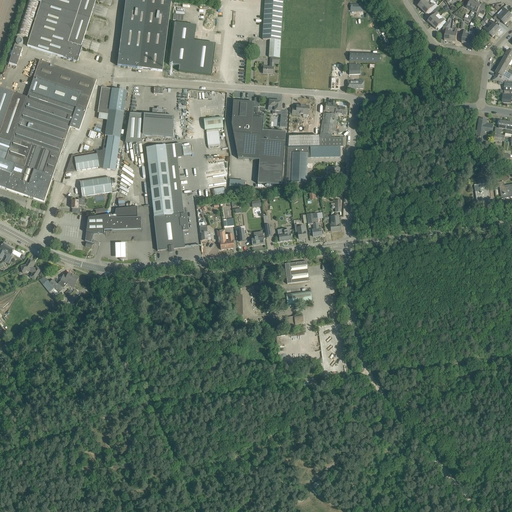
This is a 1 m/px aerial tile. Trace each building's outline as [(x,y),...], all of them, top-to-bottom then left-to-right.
[(30,37),(27,46),(53,54),(52,57),(57,59),(58,56),(69,60),(77,62),(79,58),(82,47),(81,47),(95,0),(30,0),(41,4),(31,35),(30,37)] [(125,0),(118,61),(117,66),(162,72),(171,0),(125,0)] [(280,40),(282,0),(264,0),(262,39),(270,40),(280,40)] [(423,0),(418,6),(420,9),(422,11),(430,2),(428,0),(423,0)] [(30,37),(31,35),(30,35),(39,4),(28,1),(17,35),(29,39),(29,37),(30,37)] [(476,3),(471,1),(467,8),(472,11),(476,3)] [(432,4),(430,2),(422,11),(423,12),(424,12),(426,14),(435,5),(433,4),(432,4)] [(481,6),(476,3),(472,11),(477,14),(481,6)] [(488,8),(481,4),(481,6),(477,14),(476,16),(478,17),(480,14),(484,16),(488,8)] [(511,17),(511,15),(504,8),(502,10),(505,13),(503,15),(509,21),(511,19),(510,19),(511,17)] [(438,11),(436,9),(431,13),(434,15),(428,22),(430,24),(431,26),(435,22),(438,19),(436,17),(438,14),(436,13),(438,11)] [(500,17),(497,14),(494,18),(497,22),(500,20),(505,25),(507,22),(508,23),(509,21),(503,15),(500,17)] [(435,22),(431,26),(433,28),(434,27),(436,30),(439,26),(442,24),(445,21),(443,19),(440,21),(438,19),(435,22)] [(501,29),(492,21),(490,23),(493,25),(490,28),(497,34),(499,32),(498,32),(501,29)] [(174,24),(169,65),(180,66),(179,72),(211,76),(215,45),(194,42),(196,26),(174,24)] [(497,34),(490,28),(488,30),(485,27),(484,29),(493,38),(495,35),(495,36),(497,34)] [(280,40),(270,40),(269,58),(271,58),(279,58),(280,40)] [(15,46),(9,63),(17,66),(20,56),(21,54),(22,48),(15,46)] [(509,66),(511,60),(505,56),(502,62),(509,66)] [(279,58),(271,58),(270,67),(263,67),(263,74),(273,74),(274,64),(278,64),(279,58)] [(0,187),(6,189),(6,190),(29,198),(34,199),(44,203),(52,180),(55,170),(61,155),(63,146),(68,132),(70,128),(79,131),(96,80),(54,66),(55,63),(50,61),(49,64),(40,61),(39,63),(35,61),(30,76),(34,78),(29,92),(27,98),(22,96),(14,93),(0,88),(0,187)] [(499,68),(508,73),(506,71),(509,66),(502,62),(499,68)] [(360,75),(360,64),(349,64),(350,76),(360,75)] [(497,74),(505,79),(506,78),(505,78),(508,73),(499,68),(495,73),(497,74)] [(363,89),(363,84),(363,80),(356,80),(356,81),(347,81),(347,90),(356,90),(356,89),(363,89)] [(511,83),(505,83),(504,94),(503,94),(502,103),(511,103),(511,99),(511,83)] [(102,88),(98,113),(108,115),(112,89),(102,88)] [(107,121),(103,149),(106,149),(118,151),(127,91),(112,89),(108,115),(107,121)] [(254,103),(253,116),(264,116),(264,114),(257,114),(258,107),(259,108),(260,99),(255,98),(254,103)] [(233,101),(231,124),(238,159),(259,160),(258,184),(282,186),(282,185),(283,185),(286,132),(263,130),(264,116),(253,116),(254,103),(233,101)] [(269,101),(269,107),(275,107),(274,111),(273,111),(273,114),(277,115),(281,115),(280,128),(286,128),(287,112),(281,111),(281,102),(269,101)] [(329,104),(326,103),(325,111),(332,112),(332,114),(333,114),(338,115),(343,116),(345,108),(336,107),(337,105),(329,104)] [(308,107),(297,106),(296,109),(292,108),(292,115),(300,116),(300,114),(303,114),(303,116),(303,117),(307,117),(308,117),(308,115),(308,107)] [(144,114),(143,135),(172,137),(174,116),(165,116),(166,110),(162,109),(162,108),(161,108),(161,107),(158,107),(158,108),(157,108),(157,109),(152,109),(152,115),(144,114)] [(332,115),(323,113),(322,119),(323,119),(320,133),(319,139),(331,139),(331,135),(332,135),(332,132),(335,133),(338,115),(333,114),(332,114),(332,115)] [(130,114),(125,143),(142,142),(143,135),(144,114),(130,114)] [(222,118),(203,120),(205,130),(223,129),(222,118)] [(479,119),(478,124),(476,137),(474,137),(472,145),(474,145),(483,147),(485,132),(492,133),(493,125),(486,124),(484,124),(484,120),(479,119)] [(502,129),(506,130),(508,123),(500,121),(499,129),(496,128),(494,140),(504,142),(505,136),(498,135),(499,133),(501,133),(502,129)] [(95,139),(97,133),(90,131),(88,137),(95,139)] [(310,148),(319,148),(319,139),(319,137),(288,137),(288,149),(310,148)] [(319,148),(340,148),(343,148),(343,138),(319,139),(319,148)] [(182,158),(181,144),(146,148),(154,217),(157,251),(169,250),(169,252),(173,252),(173,250),(185,248),(183,231),(188,231),(186,214),(184,214),(177,158),(182,158)] [(186,146),(186,148),(183,148),(184,156),(192,155),(191,146),(186,146)] [(310,158),(310,148),(288,149),(286,187),(306,188),(307,158),(310,158)] [(310,158),(340,158),(340,148),(319,148),(310,148),(310,158)] [(118,151),(106,149),(103,169),(115,171),(118,151)] [(99,168),(97,154),(75,158),(74,158),(77,171),(99,168)] [(66,173),(77,171),(74,158),(75,158),(75,155),(72,156),(66,173)] [(480,163),(481,171),(489,169),(488,162),(480,163)] [(339,168),(334,168),(334,166),(331,166),(330,174),(328,174),(328,177),(322,177),(322,181),(332,182),(332,178),(338,179),(338,172),(339,172),(339,168)] [(112,193),(110,178),(80,182),(82,197),(112,193)] [(485,200),(489,199),(487,184),(481,185),(481,184),(475,185),(478,203),(484,202),(483,199),(485,199),(485,200)] [(502,199),(511,197),(511,184),(505,186),(504,184),(499,185),(502,199)] [(72,201),(72,209),(78,209),(78,205),(83,205),(83,202),(85,202),(85,198),(83,198),(83,199),(81,199),(78,199),(78,201),(72,201)] [(141,230),(141,218),(140,218),(140,217),(137,218),(136,207),(116,209),(115,215),(88,218),(85,241),(90,243),(93,234),(104,234),(105,231),(112,231),(141,230)] [(318,224),(317,214),(306,215),(308,225),(313,224),(314,230),(312,231),(313,237),(321,236),(321,229),(319,230),(318,224)] [(332,225),(330,225),(331,232),(340,231),(340,224),(339,224),(338,216),(331,217),(332,225)] [(234,227),(233,219),(223,220),(224,228),(234,227)] [(295,234),(298,234),(298,239),(306,238),(304,227),(303,227),(302,226),(299,227),(299,228),(295,228),(295,234)] [(291,240),(290,234),(290,230),(284,231),(284,235),(278,235),(279,242),(291,240)] [(224,231),(218,231),(218,232),(219,235),(219,236),(219,238),(220,242),(220,243),(221,250),(227,249),(226,241),(226,242),(224,231)] [(254,238),(251,239),(252,241),(252,246),(264,244),(263,239),(263,237),(266,237),(265,233),(263,233),(263,232),(253,233),(254,238)] [(232,234),(225,235),(226,240),(228,240),(229,241),(226,241),(227,249),(234,248),(233,241),(232,234)] [(0,259),(1,260),(9,246),(3,243),(0,248),(0,259)] [(126,243),(116,244),(116,259),(127,259),(126,243)] [(9,246),(4,254),(6,256),(6,257),(7,257),(4,261),(9,264),(13,256),(11,255),(15,249),(9,246)] [(21,267),(23,272),(23,273),(30,272),(33,274),(30,277),(35,280),(41,270),(37,267),(35,269),(33,268),(35,264),(33,263),(34,263),(30,260),(26,266),(21,267)] [(309,282),(307,262),(285,265),(287,284),(309,282)] [(67,277),(64,275),(61,281),(59,284),(62,287),(64,288),(67,284),(69,281),(71,282),(74,276),(69,273),(67,277)] [(78,278),(74,276),(71,282),(69,281),(67,284),(74,287),(78,278)] [(62,290),(59,286),(53,280),(50,283),(49,284),(54,289),(55,290),(52,293),(55,295),(57,296),(58,296),(60,295),(59,294),(62,290)] [(47,281),(43,285),(49,293),(51,291),(54,289),(49,284),(50,283),(47,281)] [(287,305),(303,303),(312,301),(311,291),(286,294),(287,305)] [(286,325),(301,325),(301,320),(303,320),(303,317),(286,317),(286,325)] [(313,486),(315,490),(322,485),(319,481),(314,484),(314,485),(313,486)]
